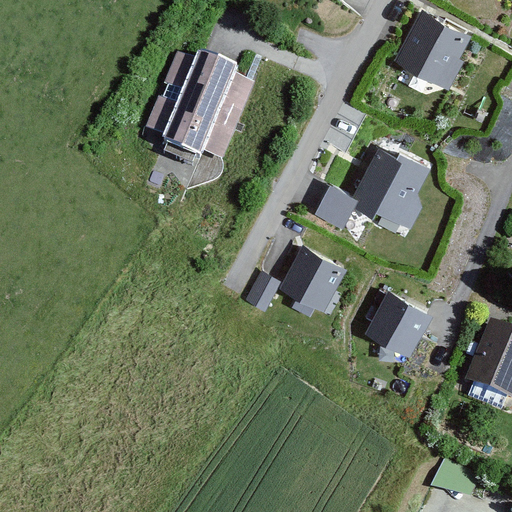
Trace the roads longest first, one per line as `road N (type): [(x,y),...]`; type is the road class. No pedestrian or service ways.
road 1 (residential): [(379,0),(233,276)]
road 2 (residential): [(511,151),(455,291)]
